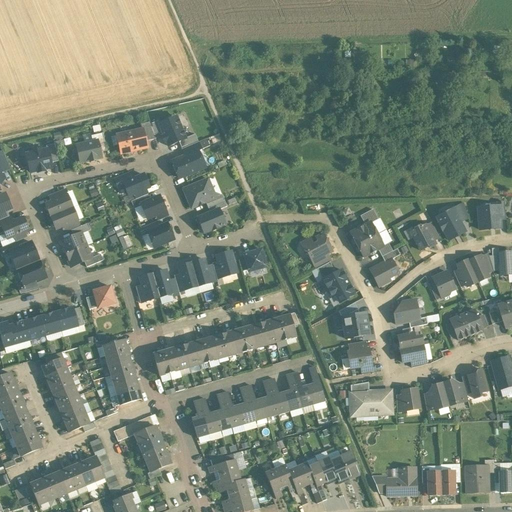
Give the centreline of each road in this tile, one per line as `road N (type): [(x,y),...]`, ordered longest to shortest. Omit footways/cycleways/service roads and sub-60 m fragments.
road 1 (track): [(380,511),(168,0)]
road 2 (residential): [(60,288),(32,199),(40,183),(154,162),(193,251)]
road 3 (track): [(188,45),(511,39)]
road 4 (residential): [(289,294),(140,338),(152,405)]
road 5 (residential): [(511,343),(392,377),(376,310)]
road 6 (residential): [(376,310),(332,220),(259,222)]
road 7 (residential): [(160,402),(316,358)]
road 8 (residential): [(511,241),(455,252),(376,310)]
road 9 (residential): [(60,288),(193,251)]
